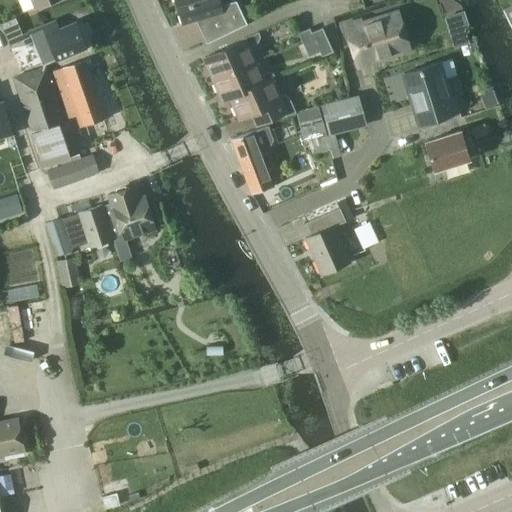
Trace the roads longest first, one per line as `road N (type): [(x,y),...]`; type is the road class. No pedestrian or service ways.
road 1 (tertiary): [(143,0),(329,375)]
road 2 (secondary): [(511,373),(225,511)]
road 3 (track): [(326,511),(300,452),(277,445),(123,511)]
road 4 (secondary): [(278,511),(511,413)]
road 5 (unknown): [(254,231),(345,181),(376,132),(373,93)]
road 6 (tertiary): [(511,294),(329,375)]
road 7 (tertiary): [(385,511),(329,375)]
